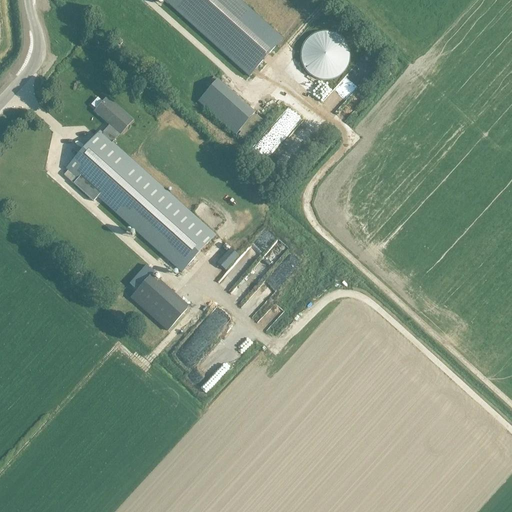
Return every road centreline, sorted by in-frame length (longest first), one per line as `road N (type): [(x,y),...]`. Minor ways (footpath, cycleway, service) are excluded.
road 1 (track): [(272,71),(352,137),(310,184),(314,222),(511,405)]
road 2 (track): [(193,274),(265,344),(288,339),(322,300),(356,297),(511,433)]
